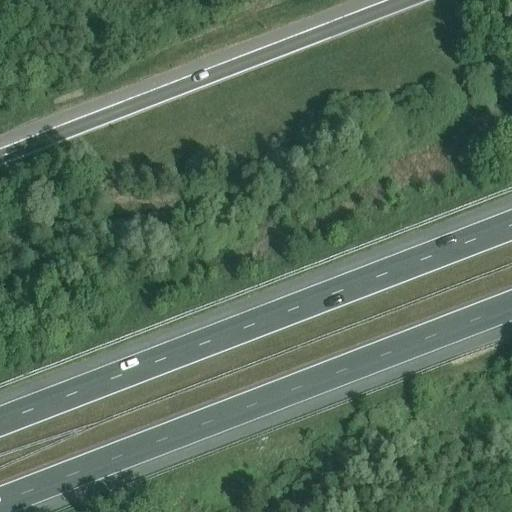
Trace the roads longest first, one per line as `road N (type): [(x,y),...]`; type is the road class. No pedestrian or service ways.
road 1 (motorway): [(0,502),(511,305)]
road 2 (motorway): [(511,225),(0,422)]
road 3 (motorway): [(409,0),(0,156)]
